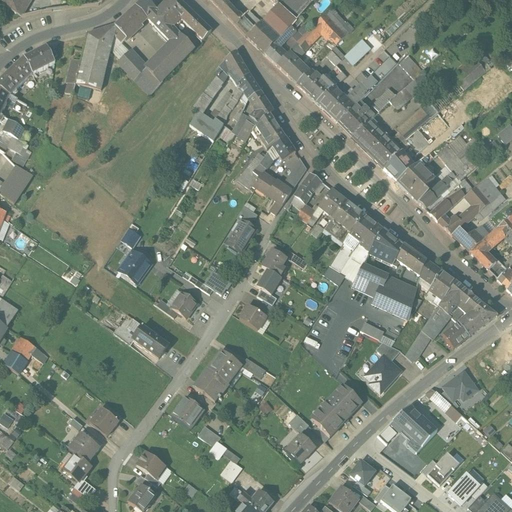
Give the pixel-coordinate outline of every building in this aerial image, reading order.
[(1,0),(0,1),(16,14),(24,0),(1,0)] [(145,0),(142,0),(115,27),(108,29),(114,37),(121,44),(148,20),(154,26),(163,17),(157,11),(157,12),(145,0)] [(177,0),(167,0),(157,11),(163,17),(173,28),(180,20),(203,41),(211,32),(177,0)] [(210,0),(228,19),(235,13),(226,3),(228,1),(230,2),(232,0),(210,0)] [(308,0),(271,0),(292,18),(294,20),(296,22),(313,4),(308,0)] [(249,12),(241,20),(235,13),(228,19),(235,26),(245,38),(246,38),(264,55),(279,40),(249,12)] [(173,28),(163,17),(154,26),(171,44),(180,35),(173,28)] [(345,39),(324,17),(316,26),(322,32),(330,41),(336,48),(345,39)] [(322,32),(316,26),(303,39),(293,50),(288,54),(295,61),(296,60),(322,32)] [(108,29),(88,35),(82,60),(76,86),(101,92),(114,37),(108,29)] [(290,29),(286,34),(279,40),(264,55),(276,67),(286,56),(279,49),(285,42),(294,33),(290,29)] [(294,33),(285,42),(293,50),(303,39),(297,33),(296,34),(294,33)] [(146,69),(144,71),(161,86),(162,84),(161,83),(194,50),(180,35),(171,44),(146,69)] [(336,48),(330,41),(322,53),(319,58),(317,60),(321,64),(326,58),(331,53),(336,48)] [(362,42),(344,59),(352,68),(370,51),(362,42)] [(58,56),(52,45),(47,48),(52,59),(58,56)] [(47,47),(24,58),(32,75),(55,64),(52,59),(47,48),(47,47)] [(161,86),(144,71),(146,69),(129,52),(117,63),(151,98),(161,86)] [(235,53),(224,62),(224,63),(230,73),(227,77),(236,89),(238,87),(241,82),(242,82),(249,76),(235,53)] [(340,63),(331,53),(327,58),(335,68),(340,63)] [(295,61),(288,54),(286,56),(276,67),(296,85),(304,79),(297,73),(302,68),(297,63),(295,61)] [(417,65),(409,56),(399,66),(413,82),(422,74),(415,67),(417,65)] [(24,58),(0,80),(0,90),(10,96),(32,75),(24,58)] [(76,62),(72,61),(66,84),(67,84),(76,86),(82,60),(77,58),(76,62)] [(224,63),(215,74),(218,76),(205,92),(192,110),(197,114),(201,116),(202,115),(227,77),(230,73),(224,63)] [(384,64),(361,87),(369,94),(391,72),(384,64)] [(474,65),(462,76),(470,85),(483,74),(474,65)] [(340,70),(331,78),(336,84),(338,86),(347,77),(340,70)] [(321,81),(312,73),(310,75),(304,79),(296,85),(306,94),(313,88),(314,89),(321,81)] [(422,74),(413,82),(421,91),(424,85),(425,80),(422,74)] [(260,93),(249,76),(242,82),(241,82),(238,87),(242,93),(248,101),(260,93)] [(326,77),(321,81),(314,89),(313,88),(306,94),(315,104),(334,89),(336,87),(334,85),(326,77)] [(421,91),(413,82),(404,90),(412,99),(421,91)] [(76,86),(67,84),(65,94),(73,96),(76,86)] [(228,103),(226,106),(232,109),(232,110),(237,101),(239,98),(242,93),(238,87),(236,89),(232,96),(228,103)] [(351,90),(343,98),(334,89),(315,104),(337,124),(355,108),(356,107),(369,94),(361,87),(354,94),(351,90)] [(10,96),(0,90),(0,115),(3,110),(4,111),(6,105),(5,105),(8,99),(16,104),(17,101),(10,96)] [(394,98),(391,101),(389,103),(397,112),(412,99),(404,90),(394,98)] [(388,91),(376,103),(382,109),(389,103),(391,101),(394,98),(388,91)] [(228,93),(210,115),(216,119),(220,113),(220,114),(226,106),(228,103),(232,96),(228,93)] [(246,122),(245,123),(237,136),(236,138),(245,143),(252,133),(254,130),(266,117),(263,115),(270,108),(260,93),(248,101),(252,107),(256,112),(246,122)] [(248,101),(242,93),(239,98),(243,103),(244,103),(247,103),(248,101)] [(27,107),(17,101),(16,104),(13,109),(22,115),(27,107)] [(226,106),(220,114),(220,113),(216,119),(215,120),(222,126),(225,122),(227,116),(232,109),(226,106)] [(361,112),(356,107),(355,108),(337,124),(351,139),(369,123),(371,121),(374,118),(364,109),(361,112)] [(270,108),(263,115),(266,117),(268,118),(270,115),(273,113),(270,108)] [(240,110),(233,119),(238,123),(242,115),(243,111),(240,110)] [(392,142),(371,121),(369,123),(351,139),(383,171),(402,154),(409,147),(405,142),(417,132),(429,121),(420,110),(413,116),(415,118),(397,133),(399,135),(392,142)] [(213,123),(202,115),(201,116),(197,114),(189,127),(213,143),(223,126),(215,120),(213,123)] [(242,115),(238,122),(238,123),(232,133),(235,135),(237,136),(245,123),(246,122),(245,121),(247,118),(242,115)] [(285,139),(270,115),(268,118),(266,117),(254,130),(252,133),(258,142),(259,141),(267,152),(272,149),(276,146),(275,145),(285,139)] [(24,130),(9,122),(7,126),(4,133),(13,139),(25,145),(31,134),(24,130)] [(511,141),(511,130),(509,126),(496,137),(504,149),(511,141)] [(225,128),(219,138),(229,145),(235,135),(232,133),(225,128)] [(417,132),(405,142),(409,147),(402,154),(409,162),(429,145),(421,137),(417,132)] [(467,148),(459,138),(447,148),(455,157),(467,148)] [(25,145),(13,139),(11,142),(23,149),(25,145)] [(276,146),(272,149),(277,156),(282,162),(295,154),(285,140),(276,146)] [(481,149),(475,141),(467,148),(474,155),(481,149)] [(23,149),(11,142),(7,149),(8,149),(8,150),(27,161),(31,154),(23,149)] [(499,150),(494,144),(488,148),(494,155),(499,150)] [(436,157),(444,167),(455,157),(447,148),(436,157)] [(474,155),(467,148),(455,157),(462,165),(474,155)] [(272,149),(266,157),(270,160),(277,156),(272,149)] [(383,171),(396,183),(414,167),(409,162),(402,154),(383,171)] [(258,155),(236,182),(249,192),(251,188),(257,179),(252,174),(264,159),(258,155)] [(414,167),(396,183),(405,192),(425,173),(423,170),(433,160),(432,160),(428,155),(422,161),(415,167),(414,167)] [(473,156),(462,165),(470,176),(481,166),(473,156)] [(276,183),(262,174),(272,163),(270,160),(266,157),(264,159),(252,174),(257,179),(251,188),(254,191),(267,198),(267,197),(273,201),(282,186),(276,183)] [(462,165),(455,157),(444,167),(451,175),(457,170),(462,165)] [(300,161),(282,186),(292,192),(295,187),(306,171),(300,161)] [(470,176),(462,165),(457,170),(465,178),(459,184),(460,185),(470,176)] [(5,186),(0,193),(0,196),(14,206),(33,178),(24,172),(17,168),(5,186)] [(36,174),(26,168),(24,172),(33,178),(36,174)] [(465,178),(457,170),(451,175),(456,180),(459,184),(465,178)] [(425,173),(405,192),(418,204),(427,196),(423,191),(433,181),(425,173)] [(310,175),(303,183),(301,186),(312,194),(322,183),(310,175)] [(456,180),(451,175),(446,179),(451,184),(456,180)] [(446,179),(434,191),(429,194),(436,201),(447,191),(450,189),(448,187),(451,184),(446,179)] [(451,184),(448,187),(450,189),(447,191),(449,194),(460,185),(459,184),(456,180),(451,184)] [(500,197),(486,181),(475,191),(489,206),(500,197)] [(292,192),(282,186),(273,201),(277,203),(282,206),(292,192)] [(312,194),(301,186),(294,197),(304,206),(305,206),(312,195),(312,194)] [(475,190),(465,199),(469,202),(473,208),(479,214),(488,207),(489,206),(475,191),(475,190)] [(346,202),(331,191),(318,208),(333,219),(346,203),(346,202)] [(460,193),(445,203),(430,216),(437,223),(464,197),(463,197),(460,193)] [(436,201),(429,194),(427,196),(418,204),(425,211),(436,201)] [(489,206),(488,207),(493,212),(504,202),(500,197),(489,206)] [(277,203),(270,213),(275,217),(282,206),(277,203)] [(364,217),(346,203),(333,219),(324,231),(343,245),(348,237),(364,217)] [(304,206),(300,211),(299,219),(305,222),(312,211),(305,206),(304,206)] [(479,214),(475,218),(479,224),(493,212),(488,207),(479,214)] [(459,220),(457,221),(463,228),(475,218),(479,214),(473,208),(459,220)] [(257,217),(246,209),(238,221),(241,223),(242,223),(249,227),(253,221),(254,222),(257,217)] [(312,211),(305,222),(313,226),(319,217),(312,211)] [(508,221),(501,213),(496,217),(498,218),(503,225),(508,221)] [(383,232),(364,217),(348,237),(358,246),(357,247),(362,251),(363,250),(369,255),(376,240),(377,241),(383,232)] [(455,218),(442,229),(451,237),(458,232),(463,228),(457,221),(456,220),(455,218)] [(511,225),(508,221),(503,225),(496,231),(497,232),(504,240),(510,248),(511,250),(511,225)] [(241,227),(237,234),(234,232),(233,234),(234,235),(227,246),(240,254),(247,244),(249,243),(251,241),(250,239),(255,231),(249,227),(242,223),(241,223),(239,226),(241,227)] [(316,226),(312,234),(317,236),(321,228),(316,226)] [(480,229),(467,240),(458,232),(451,237),(469,255),(488,238),(480,229)] [(384,231),(383,232),(377,241),(376,240),(369,255),(392,266),(403,247),(384,231)] [(139,239),(128,232),(120,243),(132,250),(139,239)] [(497,232),(487,240),(494,248),(504,240),(497,232)] [(494,248),(487,240),(469,256),(487,273),(494,265),(485,256),(489,252),(494,248)] [(343,245),(328,269),(338,275),(353,251),(343,245)] [(426,263),(404,246),(403,247),(392,266),(396,269),(399,263),(410,271),(419,277),(425,264),(426,263)] [(286,260),(272,251),(261,269),(266,272),(278,279),(284,270),(281,268),(286,260)] [(150,267),(132,254),(118,274),(136,287),(142,278),(140,276),(147,266),(150,268),(150,267)] [(304,263),(295,256),(290,263),(300,269),(304,263)] [(510,261),(502,269),(497,264),(494,265),(487,273),(496,283),(502,277),(511,267),(511,260),(510,261)] [(441,273),(426,263),(425,264),(419,277),(420,278),(419,279),(431,287),(441,273)] [(367,268),(363,266),(356,278),(379,289),(382,290),(386,281),(388,278),(367,268)] [(511,267),(502,277),(507,281),(507,282),(511,277),(511,267)] [(256,289),(261,292),(271,298),(271,297),(281,281),(278,279),(266,272),(256,289)] [(431,287),(424,298),(438,308),(456,284),(441,273),(431,287)] [(205,287),(213,292),(221,297),(225,290),(227,291),(230,286),(213,275),(205,287)] [(0,300),(0,301),(12,283),(2,277),(0,280),(0,300)] [(502,277),(496,283),(501,287),(507,281),(502,277)] [(511,277),(507,282),(507,281),(501,287),(511,298),(511,297),(511,277)] [(379,289),(356,278),(351,288),(374,299),(379,289)] [(197,282),(194,287),(209,297),(213,292),(205,287),(197,282)] [(475,300),(456,284),(438,308),(448,317),(449,316),(457,307),(459,309),(464,313),(475,300)] [(416,292),(407,288),(402,299),(412,304),(414,300),(416,292)] [(382,290),(379,289),(374,299),(371,305),(408,321),(412,307),(412,304),(402,299),(382,290)] [(261,292),(256,299),(262,302),(272,308),(276,301),(271,297),(271,298),(261,292)] [(197,306),(181,294),(181,295),(182,296),(178,302),(177,301),(171,310),(170,310),(175,314),(185,322),(197,306)] [(0,301),(0,300),(0,324),(7,329),(17,312),(0,301)] [(421,303),(414,300),(412,304),(412,307),(416,310),(421,303)] [(475,300),(464,313),(468,317),(484,307),(475,300)] [(171,310),(160,302),(156,308),(172,319),(175,314),(170,310),(171,310)] [(272,308),(262,302),(256,313),(266,319),(267,320),(274,309),(272,308)] [(484,307),(468,317),(480,329),(496,317),(484,307)] [(256,313),(248,308),(239,321),(257,333),(266,319),(256,313)] [(438,308),(428,321),(421,333),(430,340),(433,342),(451,319),(451,318),(450,318),(449,316),(448,317),(438,308)] [(459,309),(450,318),(451,318),(451,319),(455,323),(464,313),(459,309)] [(126,316),(113,335),(129,347),(132,342),(136,336),(126,329),(132,321),(126,316)] [(480,329),(468,317),(458,325),(458,326),(469,338),(480,329)] [(142,328),(132,321),(126,329),(136,336),(132,342),(158,360),(168,347),(142,328)] [(383,334),(364,325),(360,333),(379,343),(383,334)] [(469,338),(458,326),(443,338),(453,351),(469,338)] [(421,333),(410,349),(419,358),(430,340),(421,333)] [(35,349),(21,339),(4,366),(18,376),(31,357),(35,349)] [(398,353),(382,345),(375,352),(382,359),(383,358),(388,363),(398,353)] [(47,359),(35,349),(31,357),(43,365),(47,359)] [(419,358),(410,349),(405,358),(412,364),(419,358)] [(242,367),(221,352),(207,371),(225,385),(235,372),(238,373),(242,367)] [(382,359),(365,378),(371,384),(369,386),(379,395),(386,387),(399,373),(388,363),(383,358),(382,359)] [(265,373),(248,362),(243,370),(260,381),(265,373)] [(225,385),(207,371),(201,379),(203,381),(195,390),(199,393),(214,404),(219,398),(218,397),(227,386),(225,385)] [(64,372),(61,376),(66,381),(70,377),(64,372)] [(450,383),(442,389),(448,397),(449,396),(454,403),(465,395),(468,399),(478,392),(463,373),(455,379),(455,381),(452,383),(450,383)] [(361,405),(344,388),(335,397),(334,396),(318,412),(320,413),(312,422),(317,427),(329,439),(361,405)] [(453,412),(430,390),(424,395),(448,417),(453,412)] [(214,404),(199,393),(195,400),(211,412),(216,406),(214,404)] [(185,400),(171,419),(189,432),(190,432),(187,430),(197,416),(200,418),(204,413),(185,400)] [(12,407),(7,416),(10,419),(3,430),(10,434),(23,414),(12,407)] [(426,424),(409,408),(393,422),(401,430),(411,438),(426,424)] [(106,414),(101,410),(89,425),(106,439),(118,424),(106,414)] [(121,419),(110,410),(106,414),(117,423),(121,419)] [(448,417),(435,432),(442,438),(460,418),(453,412),(448,417)] [(297,417),(289,425),(298,435),(307,426),(297,417)] [(82,428),(72,420),(68,425),(78,433),(82,428)] [(401,430),(393,422),(377,438),(385,446),(401,430)] [(426,424),(411,438),(420,447),(415,454),(422,460),(442,438),(435,432),(426,424)] [(329,439),(317,427),(312,431),(325,443),(329,439)] [(220,440),(204,429),(197,438),(213,450),(220,440)] [(0,447),(6,453),(14,444),(3,433),(0,435),(0,447)] [(99,449),(80,435),(68,451),(76,457),(84,464),(87,465),(99,449)] [(316,450),(301,436),(285,453),(300,466),(316,450)] [(225,451),(217,445),(213,450),(221,456),(225,451)] [(221,456),(213,450),(209,455),(217,461),(221,456)] [(239,461),(225,451),(221,456),(231,463),(236,466),(239,461)] [(68,466),(75,457),(69,453),(63,462),(68,466)] [(165,469),(145,454),(136,467),(147,476),(155,482),(155,481),(165,469)] [(427,477),(439,488),(459,467),(447,456),(427,477)] [(84,464),(76,457),(63,472),(78,484),(79,483),(91,469),(84,464)] [(374,474),(360,462),(348,477),(364,489),(374,474)] [(236,466),(231,463),(220,477),(231,485),(241,470),(236,466)] [(155,482),(147,476),(144,481),(149,485),(156,490),(160,485),(155,481),(155,482)] [(478,489),(466,477),(448,497),(460,508),(478,489)] [(144,481),(140,478),(136,484),(141,487),(145,490),(149,485),(144,481)] [(94,495),(79,483),(78,484),(74,490),(88,501),(92,496),(93,496),(94,495)] [(145,490),(141,487),(128,504),(138,511),(143,511),(155,498),(145,490)] [(380,504),(390,491),(385,487),(374,501),(379,505),(380,504)] [(390,491),(380,504),(391,511),(402,511),(411,501),(392,488),(390,491)] [(235,489),(229,495),(237,502),(242,495),(235,489)] [(339,511),(358,511),(360,510),(362,508),(339,491),(329,504),(339,511)] [(251,502),(242,495),(237,502),(242,507),(248,511),(250,509),(253,511),(270,511),(275,507),(273,502),(271,503),(259,493),(251,502)] [(81,501),(72,495),(69,499),(77,506),(81,501)] [(493,495),(477,511),(509,511),(510,511),(493,495)] [(360,510),(362,511),(380,511),(367,501),(362,508),(360,510)]
